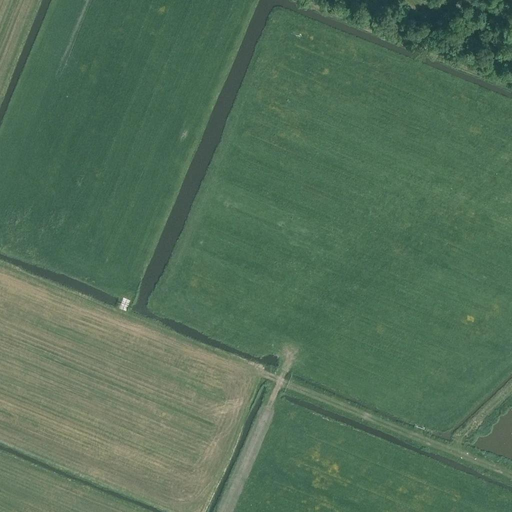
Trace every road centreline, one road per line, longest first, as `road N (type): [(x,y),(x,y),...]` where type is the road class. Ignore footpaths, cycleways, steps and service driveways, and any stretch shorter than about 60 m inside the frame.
road 1 (track): [(268,377),(511,476)]
road 2 (track): [(226,511),(284,373)]
